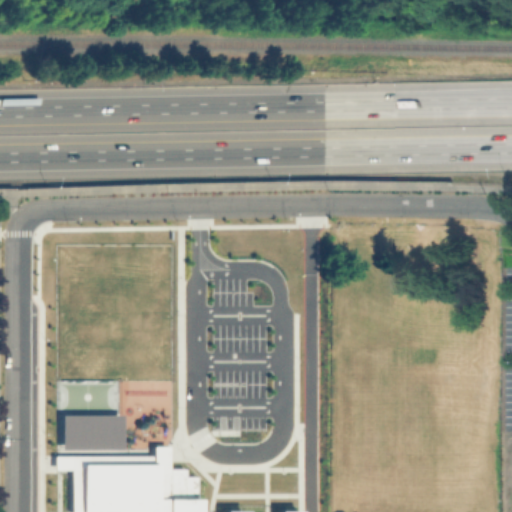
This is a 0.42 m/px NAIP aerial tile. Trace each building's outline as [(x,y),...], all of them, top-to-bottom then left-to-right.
[(187,281),(224,280),(224,279),(325,280),(325,300),(321,300),(320,327),(186,326),(186,312),(177,312),(177,306),(155,307),(156,324),(168,324),(167,377),(102,378),(102,319),(92,319),(92,305),(83,305),(83,299),(76,299),(76,279),(172,280),(187,281)] [(92,329),(92,358),(61,358),(61,329),(92,329)] [(270,414),(270,435),(247,435),(248,379),(270,379),(270,414)] [(306,379),(305,436),(284,436),(284,379),(306,379)] [(117,413),(55,413),(55,448),(117,448),(117,413)] [(163,444),(145,444),(145,447),(145,454),(48,454),(48,470),(62,470),(62,511),(293,511),(270,511),(238,511),(217,511),(192,511),(192,475),(180,475),(180,468),(163,468),(163,444)] [(245,445),(245,470),(192,469),(193,445),(245,445)] [(305,448),(304,468),(250,468),(250,448),(305,448)]
